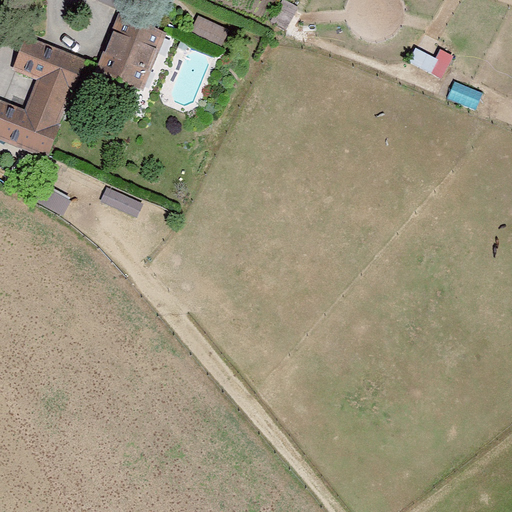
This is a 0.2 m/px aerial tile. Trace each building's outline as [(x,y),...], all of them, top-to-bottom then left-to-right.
[(102,0),(121,9),(125,0),(102,0)] [(201,17),(196,32),(225,43),(231,27),(201,17)] [(173,43),(120,23),(100,76),(152,97),(173,43)] [(82,62),(27,40),(13,76),(68,98),(82,62)] [(67,130),(2,104),(0,109),(0,145),(53,167),(67,130)] [(108,190),(102,204),(138,220),(144,206),(108,190)]
